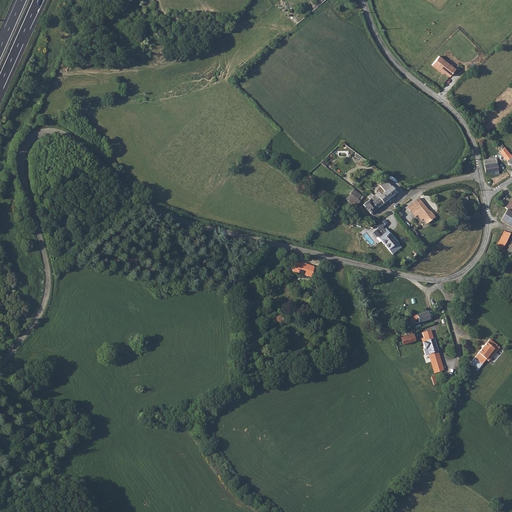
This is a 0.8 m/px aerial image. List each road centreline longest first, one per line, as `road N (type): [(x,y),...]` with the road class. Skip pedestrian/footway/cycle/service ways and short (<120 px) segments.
road 1 (unclassified): [(0,368),(36,318),(47,286),(20,168),(26,144),(47,131),(79,143),(167,216),(425,280),(460,274)]
road 2 (unclassified): [(481,176),(462,122),(396,65),(364,0)]
